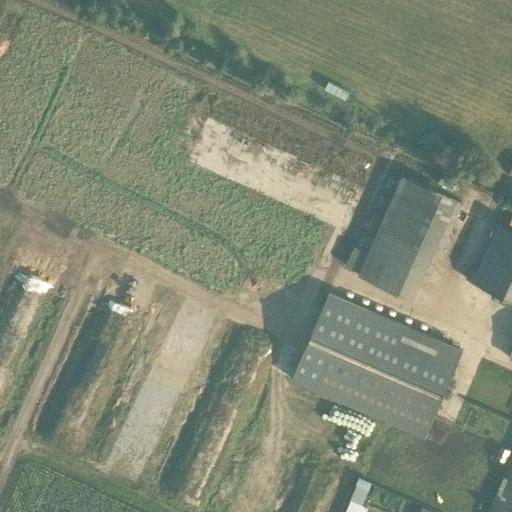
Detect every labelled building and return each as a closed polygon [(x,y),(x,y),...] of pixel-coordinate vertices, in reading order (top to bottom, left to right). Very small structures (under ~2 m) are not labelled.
[(440,141),(434,131),(417,140),(425,156),(442,148),(439,142),(440,141)] [(353,247),(344,266),(358,272),(357,275),(418,302),(462,203),(401,176),(373,239),(362,234),(356,247),(367,252),(367,253),(353,247)] [(464,279),(501,296),(498,303),(508,308),(511,301),(511,300),(511,232),(497,226),(475,272),(469,270),(464,279)] [(462,350),(329,292),(291,380),(424,438),(462,350)] [(344,511),(364,511),(366,508),(361,506),(370,483),(358,478),(344,511)]
